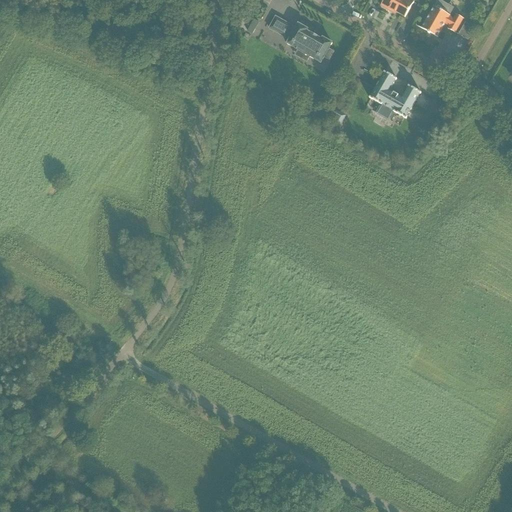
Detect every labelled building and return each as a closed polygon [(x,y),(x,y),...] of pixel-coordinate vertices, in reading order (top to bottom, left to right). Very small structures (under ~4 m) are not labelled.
[(405,18),(414,3),(409,0),(384,0),(380,6),(389,11),(390,10),(405,18)] [(431,34),(437,38),(445,24),(449,26),(448,29),(455,33),(463,19),(456,15),(453,20),(449,17),(450,16),(434,7),(421,29),(428,33),(428,34),(430,35),(431,34)] [(276,18),(269,29),(285,38),(286,36),(290,39),(287,44),(321,63),(332,44),(323,38),(321,40),(320,39),(317,38),(317,37),(317,36),(312,33),(312,34),(311,34),(306,32),(308,30),(298,24),(295,30),(291,28),(292,27),(276,18)] [(459,34),(469,40),(477,28),(466,22),(459,34)] [(250,26),(247,32),(252,35),(255,29),(250,26)] [(377,114),(388,121),(393,112),(406,120),(421,93),(409,86),(408,87),(408,88),(402,99),(398,96),(393,93),(393,94),(389,91),(396,80),(396,81),(397,79),(384,72),(369,99),(382,106),(377,114)] [(338,128),(345,116),(329,107),(322,119),(338,128)] [(289,476),(294,479),(297,474),(292,471),(289,476)]
